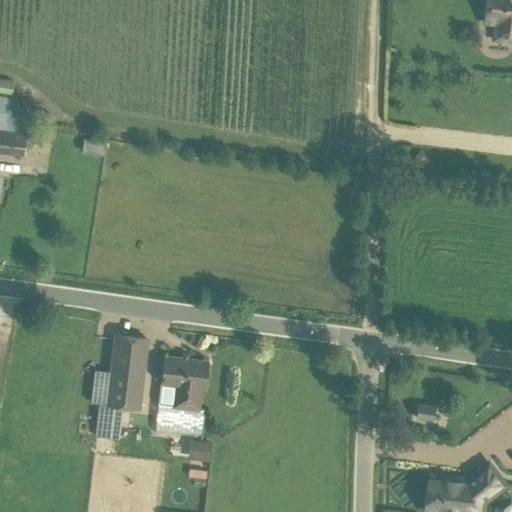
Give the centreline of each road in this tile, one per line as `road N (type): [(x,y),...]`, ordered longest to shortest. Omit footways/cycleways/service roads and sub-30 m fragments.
road 1 (unclassified): [(365,341),(0,286)]
road 2 (track): [(365,341),(376,0)]
road 3 (unclassified): [(358,511),(365,341)]
road 4 (unclassified): [(511,362),(365,341)]
